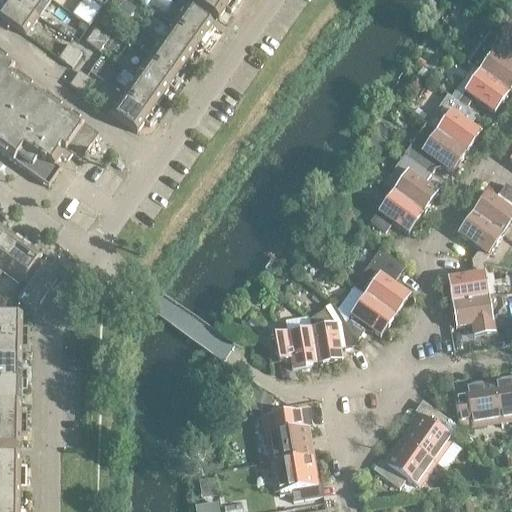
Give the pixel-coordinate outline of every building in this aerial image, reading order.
[(38,20),(10,0),(7,0),(0,10),(0,19),(25,38),(38,20)] [(51,2),(48,0),(10,0),(38,20),(51,2)] [(236,7),(226,0),(189,0),(189,1),(218,22),(225,12),(230,15),(236,7)] [(505,3),(501,6),(507,15),(511,12),(505,3)] [(184,7),(184,8),(171,26),(205,50),(211,42),(206,38),(214,28),(184,7)] [(488,14),(482,18),(488,27),(494,23),(488,14)] [(511,18),(511,17),(503,23),(509,32),(511,29),(511,18)] [(81,24),(78,29),(85,34),(89,29),(81,24)] [(205,50),(171,26),(158,44),(188,65),(194,55),(199,59),(205,50)] [(102,36),(95,31),(85,44),(92,49),(102,36)] [(99,54),(109,41),(102,36),(92,49),(99,54)] [(468,66),(479,74),(509,96),(511,92),(511,66),(510,66),(511,63),(511,53),(509,51),(509,50),(490,36),(468,66)] [(188,65),(158,44),(146,61),(180,85),(186,77),(181,74),(188,65)] [(75,52),(68,47),(58,61),(65,66),(75,52)] [(82,57),(75,52),(65,66),(72,71),(82,57)] [(0,154),(7,159),(6,160),(13,164),(19,156),(34,167),(41,157),(56,168),(66,154),(80,164),(98,138),(10,75),(15,69),(0,58),(0,154)] [(180,85),(146,61),(133,79),(163,100),(169,90),(174,94),(180,85)] [(423,69),(418,75),(425,80),(430,74),(423,69)] [(86,79),(79,74),(69,88),(76,92),(86,79)] [(509,96),(479,74),(458,104),(466,110),(473,101),(495,116),(509,96)] [(411,80),(411,87),(416,91),(421,88),(422,82),(417,78),(411,80)] [(93,84),(86,79),(76,92),(83,97),(93,84)] [(163,100),(133,79),(120,96),(155,121),(161,112),(156,109),(163,100)] [(155,121),(120,96),(108,115),(137,136),(144,126),(149,129),(155,121)] [(448,97),(426,128),(466,156),(481,136),(468,126),(475,116),(466,110),(458,104),(448,97)] [(466,156),(426,128),(405,157),(415,164),(415,165),(423,171),(431,177),(435,172),(443,170),(452,177),(466,156)] [(423,171),(415,165),(393,195),(423,217),(438,196),(416,181),(423,171)] [(487,196),(472,216),(503,238),(511,225),(511,191),(506,187),(496,202),(487,196)] [(423,217),(393,195),(371,225),(380,231),(387,222),(409,237),(423,217)] [(342,212),(337,220),(347,227),(352,219),(342,212)] [(503,238),(472,216),(458,237),(480,252),(472,264),(483,266),(503,238)] [(24,245),(6,232),(0,240),(0,272),(3,274),(24,245)] [(42,257),(24,245),(3,274),(21,287),(38,262),(42,257)] [(292,247),(285,257),(295,263),(301,254),(292,247)] [(354,290),(365,298),(395,319),(410,299),(394,288),(407,269),(382,251),(354,290)] [(271,263),(265,271),(273,276),(279,268),(271,263)] [(483,266),(472,264),(474,278),(448,282),(451,307),(488,300),(483,266)] [(60,278),(43,265),(16,302),(34,315),(60,278)] [(395,319),(365,298),(345,326),(357,345),(367,330),(381,340),(395,319)] [(496,299),(488,300),(451,307),(455,331),(472,329),(474,340),(494,337),(492,321),(495,320),(502,312),(501,304),(496,299)] [(309,323),(311,332),(317,368),(342,364),(339,349),(344,348),(345,353),(351,352),(357,345),(345,326),(333,308),(330,310),(329,309),(325,312),(326,313),(309,323)] [(22,318),(0,317),(0,340),(28,340),(28,330),(22,330),(22,318)] [(252,322),(245,331),(257,341),(264,331),(252,322)] [(317,368),(311,332),(274,338),(278,361),(290,359),(292,373),(317,368)] [(28,340),(0,340),(0,361),(21,362),(22,351),(28,351),(28,340)] [(21,362),(0,361),(0,383),(27,384),(27,373),(21,373),(21,362)] [(27,384),(0,383),(0,404),(21,405),(21,394),(27,394),(27,384)] [(511,384),(495,387),(500,422),(511,420),(511,384)] [(500,422),(495,387),(464,392),(464,388),(452,390),(455,406),(458,428),(470,426),(470,427),(500,422)] [(253,409),(258,413),(271,421),(281,406),(263,393),(253,409)] [(21,405),(0,404),(0,426),(27,427),(27,416),(21,416),(21,405)] [(422,419),(404,443),(434,464),(451,440),(441,432),(448,423),(439,416),(425,407),(418,416),(422,419)] [(269,435),(274,465),(310,459),(303,418),(279,421),(281,434),(269,435)] [(27,427),(0,426),(0,449),(21,450),(21,437),(27,437),(27,427)] [(434,464),(404,443),(386,468),(396,475),(389,485),(399,492),(406,482),(416,489),(434,464)] [(21,458),(0,457),(0,480),(26,480),(26,470),(20,470),(21,458)] [(315,490),(310,459),(274,465),(279,496),(291,494),(293,505),(313,502),(311,490),(315,490)] [(26,480),(0,480),(0,501),(20,502),(20,491),(26,491),(26,480)] [(19,511),(20,502),(0,501),(0,511),(19,511)] [(470,503),(466,507),(466,511),(474,511),(473,507),(470,503)]
